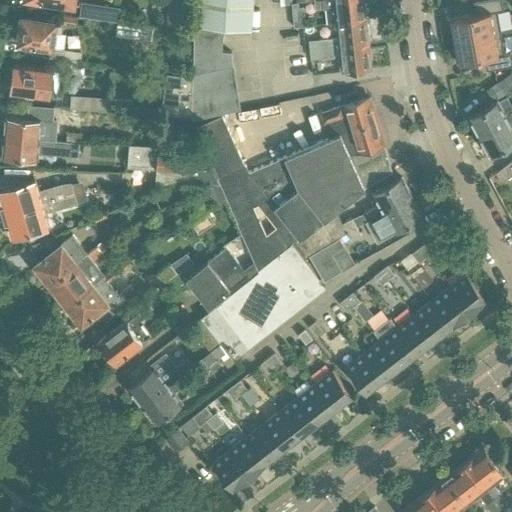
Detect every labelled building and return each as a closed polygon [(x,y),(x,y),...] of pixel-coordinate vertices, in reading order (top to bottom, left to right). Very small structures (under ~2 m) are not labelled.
[(251,29),(253,0),(199,0),(197,25),(224,27),(251,29)] [(291,4),(294,27),(306,26),(303,7),(298,7),(298,2),(292,3),(291,0),(279,0),(280,5),(291,4)] [(338,22),(364,19),(362,0),(313,0),(315,9),(324,8),(326,23),(338,22)] [(450,18),(454,40),(501,32),(497,10),(503,9),(501,0),(483,0),(475,2),(477,13),(450,18)] [(81,2),(79,16),(118,22),(120,7),(81,2)] [(74,24),(76,16),(76,15),(61,13),(60,22),(21,17),(18,43),(50,47),(51,47),(53,31),(61,32),(62,22),(74,24)] [(341,47),(367,44),(364,19),(338,22),(340,36),(340,42),(341,47)] [(152,29),(117,24),(116,37),(151,41),(152,29)] [(191,116),(241,108),(232,51),(222,51),(224,27),(197,25),(193,25),(192,77),(191,116)] [(501,32),(454,40),(458,62),(485,57),(487,69),(511,64),(511,61),(510,53),(505,54),(504,53),(501,32)] [(310,50),(310,51),(320,49),(341,47),(340,42),(340,36),(309,40),(310,50)] [(367,44),(341,47),(341,53),(344,72),(370,69),(367,44)] [(80,62),(82,51),(51,47),(50,47),(48,58),(80,62)] [(310,51),(311,59),(333,57),(333,54),(341,53),(341,47),(320,49),(310,51)] [(56,96),(60,69),(15,64),(11,91),(56,96)] [(493,100),(511,87),(511,72),(487,89),(493,100)] [(160,113),(191,116),(192,77),(166,73),(160,113)] [(120,98),(70,95),(69,108),(119,111),(120,98)] [(469,116),(480,135),(508,121),(511,118),(511,107),(506,97),(469,116)] [(370,98),(321,112),(329,137),(339,133),(377,122),(370,98)] [(56,140),(57,130),(40,129),(41,118),(7,115),(5,136),(56,140)] [(222,115),(196,126),(219,178),(217,178),(219,182),(226,199),(227,199),(241,232),(258,270),(291,244),(335,210),(364,187),(392,171),(390,164),(360,178),(348,153),(339,133),(329,137),(248,171),(222,115)] [(511,118),(508,121),(480,135),(490,154),(511,142),(511,118)] [(377,122),(339,133),(348,153),(383,143),(377,122)] [(56,140),(5,136),(3,157),(38,159),(38,153),(78,157),(79,143),(72,143),(72,142),(56,140)] [(219,182),(217,178),(204,148),(190,148),(190,147),(129,144),(127,166),(156,168),(156,176),(155,190),(176,181),(209,183),(209,184),(213,182),(219,182)] [(507,179),(511,175),(511,171),(506,164),(499,170),(507,179)] [(367,221),(412,196),(402,177),(374,192),(381,203),(362,214),(367,221)] [(0,206),(2,214),(74,193),(71,183),(71,181),(60,183),(38,189),(34,179),(0,188),(0,206)] [(83,180),(71,183),(74,193),(77,201),(88,198),(83,180)] [(213,182),(209,184),(221,202),(226,199),(219,182),(213,182)] [(12,237),(48,227),(44,213),(77,202),(77,201),(74,193),(2,214),(5,223),(8,224),(12,237)] [(412,196),(367,221),(377,239),(422,214),(412,196)] [(352,218),(342,223),(340,219),(335,210),(291,244),(302,258),(308,255),(309,254),(320,248),(336,238),(339,237),(346,232),(356,226),(352,218)] [(346,232),(351,241),(361,235),(356,226),(346,232)] [(187,276),(209,305),(230,288),(233,292),(259,272),(258,270),(241,232),(222,244),(224,247),(187,276)] [(48,283),(76,261),(87,253),(72,234),(61,243),(33,264),(48,283)] [(309,254),(308,255),(324,281),(342,271),(342,270),(337,262),(332,253),(344,246),(339,237),(336,238),(320,248),(309,254)] [(66,305),(93,284),(104,275),(92,260),(105,249),(100,243),(87,253),(76,261),(48,283),(66,305)] [(418,248),(425,257),(432,252),(425,243),(418,248)] [(324,286),(302,258),(291,244),(258,270),(259,272),(233,292),(202,316),(222,342),(228,350),(234,356),(324,286)] [(419,263),(425,257),(418,248),(411,253),(419,263)] [(185,254),(169,264),(175,273),(191,263),(185,254)] [(108,283),(113,280),(132,265),(127,258),(104,275),(93,284),(66,305),(81,325),(114,299),(122,309),(142,294),(134,284),(118,296),(108,283)] [(380,270),(388,280),(395,274),(387,265),(380,270)] [(381,285),(388,280),(380,270),(374,275),(381,285)] [(448,287),(468,313),(486,299),(466,273),(448,287)] [(431,301),(451,326),(468,313),(448,287),(431,301)] [(346,297),(354,306),(360,301),(353,291),(346,297)] [(347,311),(354,306),(346,297),(339,302),(347,311)] [(434,340),(451,326),(431,301),(414,314),(434,340)] [(98,341),(105,350),(103,354),(109,361),(113,360),(114,362),(151,333),(145,325),(143,322),(145,321),(138,312),(126,321),(125,320),(98,341)] [(417,353),(434,340),(414,314),(397,327),(417,353)] [(400,366),(417,353),(397,327),(390,317),(373,331),(380,340),(400,366)] [(316,335),(323,330),(316,321),(309,326),(316,335)] [(305,344),(312,338),(305,329),(298,334),(305,344)] [(363,354),(383,379),(400,366),(380,340),(363,354)] [(208,366),(228,350),(222,342),(192,366),(198,373),(207,365),(208,366)] [(177,376),(180,374),(177,370),(175,367),(174,366),(165,353),(152,364),(154,367),(129,387),(142,404),(168,384),(177,376)] [(268,358),(275,367),(282,362),(274,353),(268,358)] [(366,392),(383,379),(363,354),(346,367),(366,392)] [(186,357),(174,366),(175,367),(177,370),(180,374),(191,365),(186,357)] [(268,372),(275,367),(268,358),(261,363),(268,372)] [(315,383),(335,409),(352,395),(332,370),(315,383)] [(142,404),(156,421),(181,402),(191,394),(177,376),(168,384),(142,404)] [(233,385),(240,394),(247,389),(240,379),(233,385)] [(318,422),(335,409),(315,383),(298,397),(318,422)] [(234,399),(240,394),(233,385),(226,390),(234,399)] [(281,410),(300,436),(318,422),(298,397),(281,410)] [(199,411),(206,421),(213,415),(206,406),(199,411)] [(283,449),(300,436),(281,410),(263,423),(283,449)] [(199,426),(206,421),(199,411),(192,416),(199,426)] [(246,437),(266,462),(283,449),(263,423),(246,437)] [(175,447),(186,439),(177,428),(167,436),(175,447)] [(190,445),(195,441),(189,434),(186,436),(188,439),(186,440),(190,445)] [(249,476),(266,462),(246,437),(229,450),(249,476)] [(483,447),(464,462),(484,488),(492,498),(499,508),(507,502),(492,482),(503,474),(483,447)] [(232,489),(249,476),(229,450),(212,463),(232,489)] [(463,462),(445,476),(466,503),(467,501),(477,494),(491,511),(494,511),(499,508),(492,498),(484,488),(464,462),(463,462)] [(436,483),(427,490),(444,511),(458,511),(457,509),(466,503),(445,476),(436,483)] [(444,511),(427,490),(400,511),(401,511),(444,511)] [(511,511),(511,505),(510,503),(503,509),(505,511),(511,511)]
